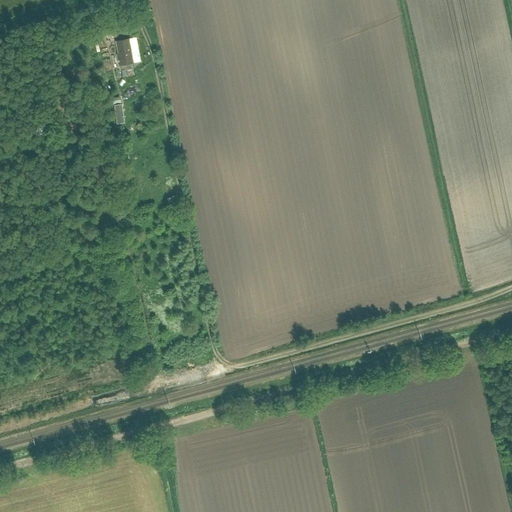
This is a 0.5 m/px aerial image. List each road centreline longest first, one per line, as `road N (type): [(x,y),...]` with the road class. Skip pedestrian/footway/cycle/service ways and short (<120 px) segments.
road 1 (track): [(511,287),(239,366),(218,359),(157,67),(139,20)]
road 2 (track): [(511,334),(0,470)]
road 3 (track): [(218,359),(215,367),(160,384),(115,377),(0,408)]
